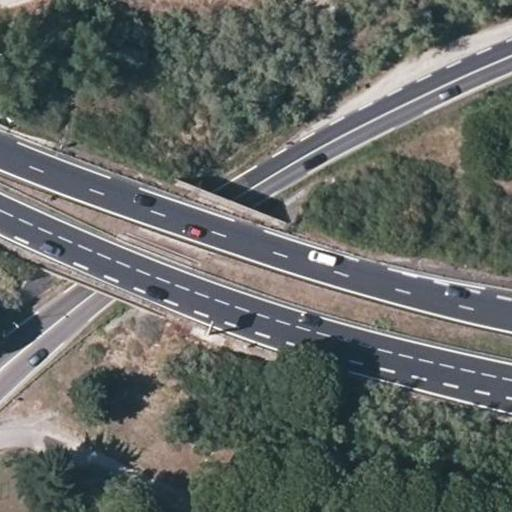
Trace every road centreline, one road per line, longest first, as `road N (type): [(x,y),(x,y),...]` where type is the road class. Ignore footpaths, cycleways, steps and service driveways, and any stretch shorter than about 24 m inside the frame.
road 1 (trunk): [(7,362),(299,157),(511,54)]
road 2 (trunk): [(0,206),(182,285),(429,367),(511,382)]
road 3 (trunk): [(511,313),(230,239),(0,152)]
